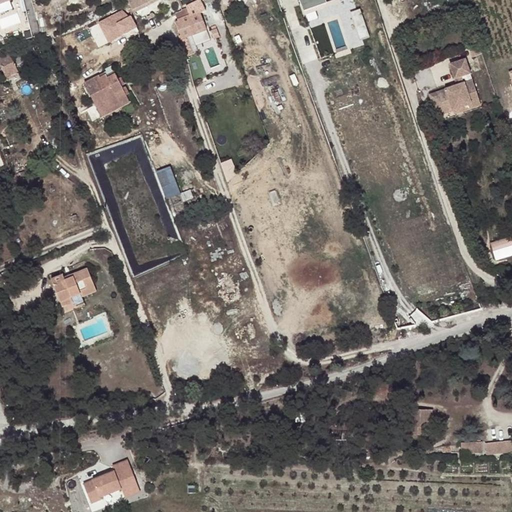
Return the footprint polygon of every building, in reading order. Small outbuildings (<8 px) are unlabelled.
[(127,0),(132,8),(147,0),(146,0),(127,0)] [(298,0),(303,10),(326,2),(325,0),(298,0)] [(186,7),(175,11),(178,19),(173,21),(179,37),(194,31),(191,23),(192,23),(186,7)] [(326,21),(320,7),(308,12),(313,26),(326,21)] [(117,8),(111,11),(114,17),(120,13),(117,8)] [(364,8),(353,11),(362,40),(373,37),(364,8)] [(118,23),(109,28),(115,39),(137,28),(132,16),(125,19),(125,16),(116,19),(118,23)] [(470,45),(474,57),(484,54),(480,42),(470,45)] [(2,58),(8,77),(21,73),(14,54),(2,58)] [(455,84),(436,91),(438,96),(430,99),(434,108),(437,110),(437,107),(441,105),(443,112),(469,103),(467,99),(477,97),(471,79),(463,82),(461,76),(469,72),(464,56),(447,62),(455,84)] [(101,81),(86,88),(96,109),(98,108),(105,105),(109,113),(121,108),(119,104),(128,100),(118,79),(109,83),(108,80),(102,83),(101,81)] [(469,103),(443,112),(444,118),(480,106),(477,97),(467,99),(469,103)] [(437,110),(434,108),(435,114),(443,112),(441,105),(437,107),(437,110)] [(233,159),(223,163),(229,179),(240,175),(233,159)] [(174,166),(160,171),(169,198),(183,194),(174,166)] [(497,260),(511,255),(511,235),(492,242),(497,260)] [(100,293),(92,271),(78,276),(79,278),(69,282),(67,277),(53,282),(61,304),(74,299),(76,304),(85,300),(85,299),(100,293)] [(61,304),(63,309),(76,304),(74,299),(61,304)] [(85,300),(76,304),(78,310),(88,306),(85,300)] [(431,411),(411,411),(411,428),(426,429),(426,422),(431,423),(431,411)] [(511,452),(511,441),(483,445),(484,456),(511,452)] [(480,443),(459,444),(459,455),(481,453),(480,443)] [(114,465),(116,471),(85,483),(93,503),(125,491),(127,498),(144,492),(131,458),(114,465)]
